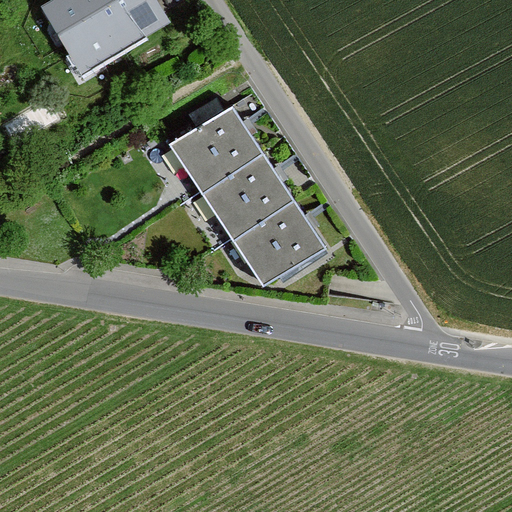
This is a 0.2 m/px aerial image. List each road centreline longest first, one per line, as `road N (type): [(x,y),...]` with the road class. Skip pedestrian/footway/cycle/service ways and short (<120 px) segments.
road 1 (unclassified): [(420,345),(0,277)]
road 2 (residential): [(213,0),(422,319),(420,345)]
